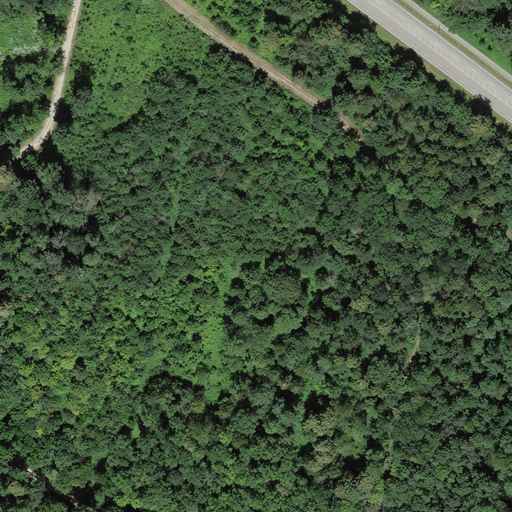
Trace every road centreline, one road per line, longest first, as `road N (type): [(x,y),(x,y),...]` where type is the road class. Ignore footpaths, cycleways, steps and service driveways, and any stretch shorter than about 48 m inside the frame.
road 1 (track): [(171,0),(292,84),(444,211),(511,244)]
road 2 (track): [(444,211),(373,511)]
road 3 (primary): [(355,0),(511,115)]
road 4 (track): [(77,0),(42,137),(0,163)]
road 5 (primary): [(511,98),(380,0)]
